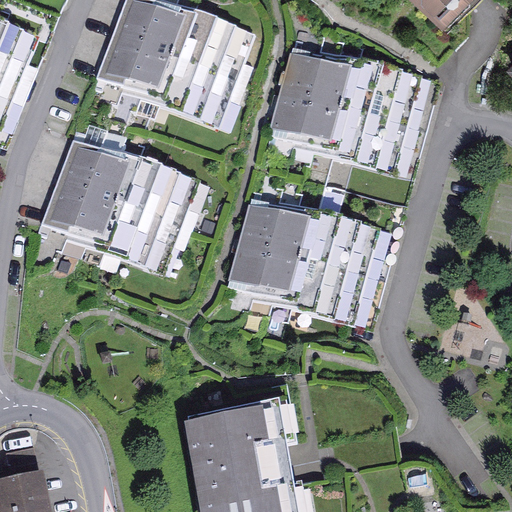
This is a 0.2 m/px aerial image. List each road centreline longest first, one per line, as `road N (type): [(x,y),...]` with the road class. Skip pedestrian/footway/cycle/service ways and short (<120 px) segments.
road 1 (residential): [(511,129),(481,123),(446,139),(393,323),(397,352),(475,476)]
road 2 (residential): [(0,298),(13,203),(83,0)]
road 3 (residential): [(3,404),(44,409),(68,423),(93,463),(103,511)]
